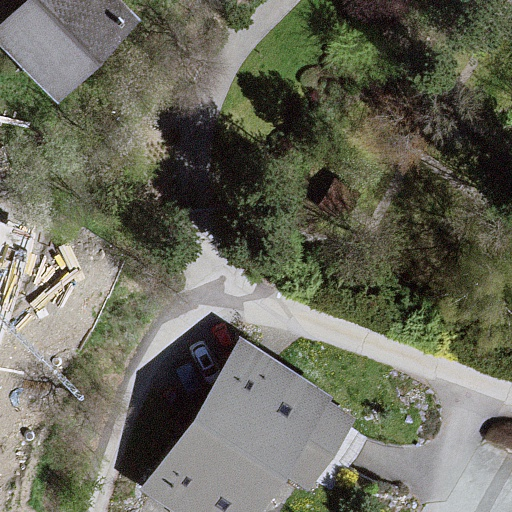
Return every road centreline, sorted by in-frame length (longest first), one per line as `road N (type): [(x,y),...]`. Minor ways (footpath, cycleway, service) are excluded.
road 1 (unknown): [(92,511),(173,329),(212,278),(200,261),(200,234),(215,82),(279,0)]
road 2 (residential): [(511,382),(212,278)]
